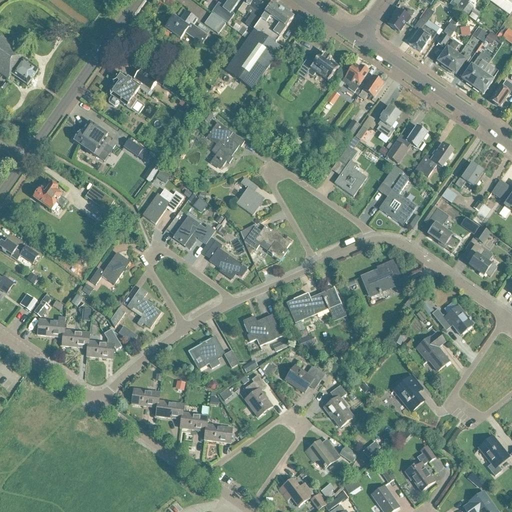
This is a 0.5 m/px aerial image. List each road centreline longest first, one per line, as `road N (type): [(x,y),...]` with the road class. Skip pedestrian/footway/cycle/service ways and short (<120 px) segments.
road 1 (residential): [(312,265),(266,174),(279,167),(383,239)]
road 2 (secondary): [(0,196),(138,0)]
road 3 (residential): [(249,511),(303,429),(286,414),(201,477)]
road 4 (secondary): [(511,143),(359,39)]
road 5 (residential): [(236,303),(161,253),(149,266),(181,330)]
road 6 (residential): [(506,318),(449,399),(478,421),(511,394)]
road 7 (residential): [(506,318),(383,239)]
road 8 (residential): [(201,477),(99,402)]
road 9 (residential): [(99,402),(0,334)]
